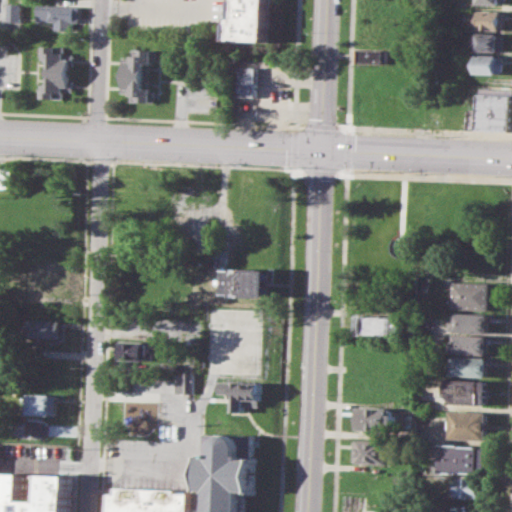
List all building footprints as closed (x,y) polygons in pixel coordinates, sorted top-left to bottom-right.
[(270,0),(269,40),(234,39),(235,0),(270,0)] [(7,3),(20,3),(20,21),(7,20),(7,3)] [(38,4),(77,5),(76,30),(55,29),(55,21),(38,20),(38,4)] [(477,9),(506,11),(505,30),(476,28),(477,9)] [(474,31),(505,33),(504,52),(478,51),(478,46),(473,45),(474,31)] [(40,45),(66,45),(66,54),(75,55),(75,66),(71,66),(71,79),(75,80),(75,91),(63,91),(63,97),(40,97),(40,84),(47,84),(47,57),(40,57),(40,45)] [(357,48),(390,49),(389,64),(356,62),(357,48)] [(133,49),(158,50),(157,61),(154,61),(154,65),(150,65),(149,86),(153,86),(153,91),(157,91),(157,102),(131,101),(132,92),(122,92),(122,82),(126,82),(126,62),(123,62),(123,55),(132,55),(133,49)] [(474,54),(504,55),(503,75),(473,74),(474,54)] [(237,62),(258,62),(257,96),(237,96),(237,62)] [(471,85),(511,85),(511,129),(469,128),(471,85)] [(0,165),(10,165),(9,188),(0,187),(0,165)] [(227,267),(270,268),(269,296),(226,295),(227,267)] [(26,270),(61,271),(61,288),(25,286),(26,270)] [(418,273),(432,274),(431,292),(417,291),(418,273)] [(454,281),(493,283),(492,310),(453,308),(454,281)] [(456,312),(491,314),(490,332),(451,331),(452,317),(456,317),(456,312)] [(359,315),(404,316),(403,336),(358,334),(359,315)] [(28,317),(59,319),(59,337),(27,336),(28,317)] [(455,334),(490,335),(489,354),(450,352),(450,339),(455,339),(455,334)] [(119,341),(151,342),(150,351),(155,351),(155,364),(118,363),(119,341)] [(453,356),(489,357),(488,377),(449,375),(450,362),(453,362),(453,356)] [(176,370),(192,370),(192,392),(175,392),(176,370)] [(443,378),(489,380),(488,405),(442,403),(443,378)] [(223,381),(263,383),(261,406),(245,406),(245,412),(233,411),(234,393),(222,393),(223,381)] [(28,392),(58,394),(57,414),(27,413),(28,392)] [(121,397),(174,399),(173,424),(150,423),(149,428),(135,427),(135,420),(120,419),(121,397)] [(355,406),(394,408),(393,414),(398,414),(397,432),(353,430),(355,406)] [(449,410),(488,412),(486,438),(448,437),(449,410)] [(243,511),(244,491),(255,491),(256,457),(252,457),(253,435),(206,432),(205,455),(201,455),(199,490),(210,491),(209,511),(243,511)] [(354,439),(391,441),(390,463),(353,461),(354,439)] [(438,444),(488,447),(486,473),(436,470),(438,444)] [(0,472),(0,511),(69,511),(71,475),(45,474),(44,501),(26,501),(27,473),(0,472)] [(456,476),(487,478),(486,498),(449,496),(450,481),(456,482),(456,476)] [(114,486),(190,489),(188,511),(106,511),(108,493),(114,493),(114,486)]
